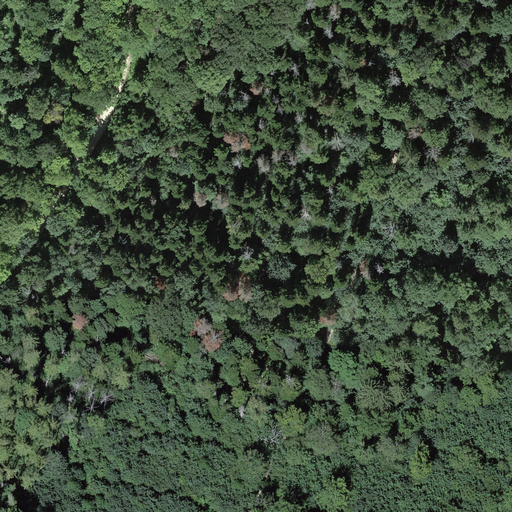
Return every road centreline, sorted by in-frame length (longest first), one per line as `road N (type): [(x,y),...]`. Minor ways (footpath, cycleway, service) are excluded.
road 1 (track): [(252,511),(383,180),(422,0)]
road 2 (track): [(133,0),(105,119),(71,182),(0,270)]
road 3 (track): [(0,124),(61,46),(77,0)]
